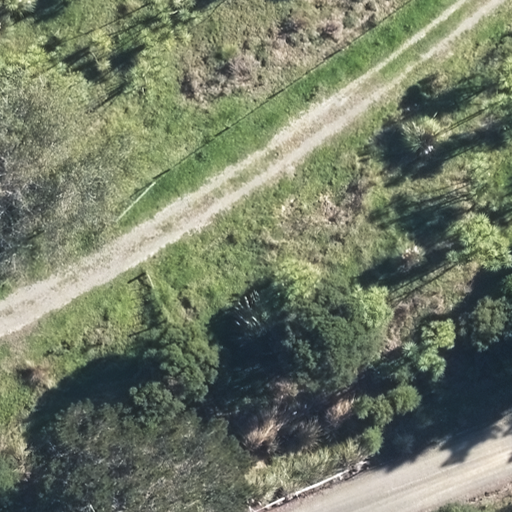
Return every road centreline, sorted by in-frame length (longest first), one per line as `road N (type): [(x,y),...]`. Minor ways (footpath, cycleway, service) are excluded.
road 1 (track): [(0,317),(157,234),(320,127),(479,0)]
road 2 (tertiary): [(351,511),(511,449)]
